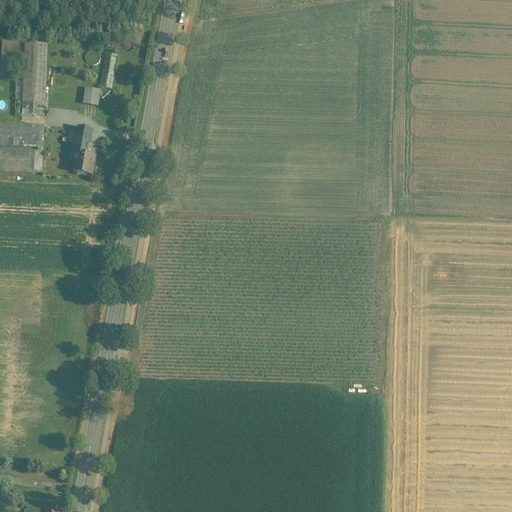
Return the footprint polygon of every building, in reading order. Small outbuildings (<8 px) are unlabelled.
[(47,45),(24,44),(22,103),(22,104),(22,116),(44,117),(45,104),(47,45)] [(106,55),(100,87),(112,89),(118,57),(106,55)] [(100,106),(101,89),(85,89),(84,105),(100,106)] [(45,126),(0,124),(0,147),(44,149),(45,126)] [(91,131),(78,129),(77,136),(90,138),(91,131)] [(90,138),(77,136),(74,154),(76,154),(73,173),(92,176),(95,157),(87,156),(90,138)] [(43,152),(0,150),(0,172),(42,175),(43,152)]
